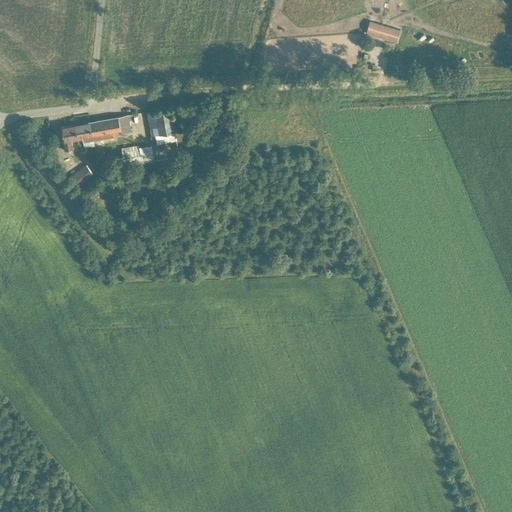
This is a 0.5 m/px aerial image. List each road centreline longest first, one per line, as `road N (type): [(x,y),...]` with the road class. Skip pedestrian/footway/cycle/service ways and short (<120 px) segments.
road 1 (track): [(511,79),(92,105)]
road 2 (unclassified): [(0,122),(92,105),(101,0)]
